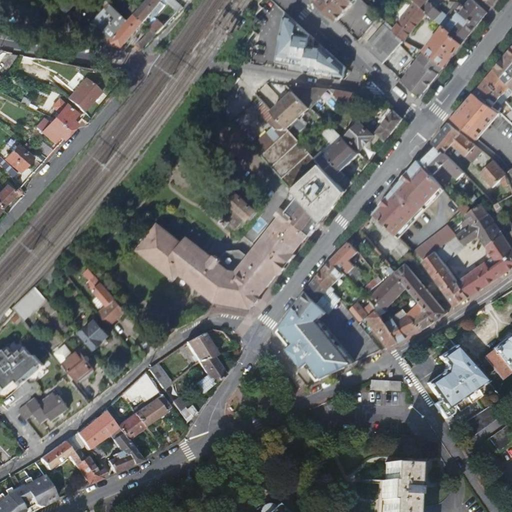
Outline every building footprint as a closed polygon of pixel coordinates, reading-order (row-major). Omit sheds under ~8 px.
[(162,0),(146,0),(139,9),(128,21),(137,30),(163,0),(162,0)] [(346,30),(360,42),(381,17),(361,0),(316,0),(314,3),(346,30)] [(437,21),(445,26),(453,31),(451,34),(462,43),(475,27),(486,12),(473,0),(471,0),(465,7),(460,3),(458,3),(455,7),(454,7),(448,13),(448,15),(450,16),(449,17),(441,11),(440,11),(427,0),(421,7),(437,21)] [(413,6),(394,28),(392,30),(404,41),(418,23),(422,19),(423,18),(433,25),(437,21),(421,7),(416,3),(413,6)] [(133,4),(122,16),(128,21),(139,9),(133,4)] [(172,7),(179,12),(182,9),(175,4),(172,7)] [(112,5),(94,25),(112,40),(128,21),(122,16),(112,5)] [(128,21),(112,40),(107,46),(122,47),(137,30),(128,21)] [(334,74),(345,76),(346,67),(325,49),(313,47),(314,39),(298,24),(284,21),(277,64),(278,64),(289,66),(289,71),(304,73),(305,69),(318,71),(317,75),(334,78),(334,74)] [(387,22),(366,48),(385,64),(404,41),(392,30),(394,28),(387,22)] [(445,26),(424,51),(425,51),(426,52),(444,67),(452,56),(462,43),(451,34),(453,31),(445,26)] [(144,37),(133,48),(142,49),(149,42),(144,37)] [(500,63),(494,70),(510,88),(511,90),(511,48),(508,53),(500,63)] [(425,51),(402,79),(420,97),(430,83),(444,67),(426,52),(425,51)] [(6,65),(0,73),(0,76),(4,79),(12,69),(6,65)] [(486,80),(501,97),(505,93),(510,88),(494,70),(491,73),(486,80)] [(86,78),(68,99),(83,113),(102,92),(86,78)] [(474,94),(491,107),(501,97),(486,80),(478,90),(474,94)] [(295,91),(312,107),(313,107),(329,89),(317,88),(289,85),(295,91)] [(332,90),(363,118),(367,114),(358,105),(356,107),(349,100),(355,93),(350,93),(332,90)] [(271,115),(288,131),(312,107),(295,91),(271,115)] [(501,97),(507,104),(511,100),(505,93),(501,97)] [(458,113),(453,119),(477,140),(483,133),(499,114),(491,107),(474,94),(466,103),(458,113)] [(78,116),(67,106),(60,100),(53,108),(60,114),(55,120),(71,134),(77,127),(72,122),(78,116)] [(395,111),(377,131),(387,141),(401,123),(404,118),(395,111)] [(55,120),(43,133),(53,143),(59,137),(64,141),(71,134),(55,120)] [(441,133),(433,143),(437,147),(444,155),(447,152),(452,146),(468,160),(471,163),(482,151),(449,123),(441,133)] [(349,137),(363,150),(370,143),(375,137),(362,124),(349,137)] [(324,153),(316,161),(320,165),(340,185),(347,177),(343,173),(354,162),(362,153),(346,138),(327,156),(324,153)] [(42,142),(36,150),(47,159),(54,152),(42,142)] [(33,158),(18,145),(6,159),(20,172),(33,158)] [(430,154),(422,162),(434,175),(444,167),(458,181),(464,175),(444,155),(437,147),(430,154)] [(482,151),(471,163),(482,174),(493,161),(482,151)] [(377,210),(372,216),(396,237),(442,188),(418,161),(410,170),(401,182),(387,198),(377,210)] [(482,174),(495,188),(502,180),(505,185),(506,184),(507,187),(510,184),(506,175),(496,164),(493,161),(482,174)] [(320,165),(294,192),(300,198),(323,222),(327,217),(342,199),(347,192),(340,185),(320,165)] [(464,175),(475,186),(478,183),(467,172),(464,175)] [(7,185),(0,192),(0,207),(1,209),(16,193),(7,185)] [(239,197),(223,217),(229,222),(226,226),(231,230),(234,226),(240,231),(249,220),(250,221),(258,212),(239,197)] [(175,272),(217,304),(254,309),(259,302),(284,270),(311,235),(313,235),(318,228),(323,222),(300,198),(295,205),(292,208),(287,205),(278,216),(281,219),(250,258),(241,251),(227,253),(221,260),(217,257),(215,260),(188,239),(184,245),(164,229),(161,233),(156,230),(142,249),(146,252),(143,256),(170,277),(175,272)] [(482,203),(472,210),(465,203),(459,208),(460,209),(467,219),(472,226),(489,214),(482,203)] [(472,226),(479,237),(495,224),(489,214),(472,226)] [(457,236),(436,252),(443,261),(479,237),(472,226),(467,219),(461,224),(466,230),(458,236),(457,236)] [(479,237),(487,248),(503,234),(497,223),(495,224),(479,237)] [(449,226),(414,253),(417,256),(423,262),(436,252),(457,236),(449,226)] [(487,263),(458,282),(469,299),(472,297),(484,289),(496,281),(499,279),(507,273),(509,272),(511,269),(511,249),(503,234),(487,248),(493,258),(487,263)] [(334,259),(348,273),(350,271),(357,278),(361,274),(349,261),(358,253),(351,243),(342,251),(339,253),(334,259)] [(423,262),(456,307),(469,299),(458,282),(443,261),(436,252),(423,262)] [(317,279),(328,291),(331,288),(344,275),(331,262),(325,270),(317,279)] [(408,289),(423,306),(437,322),(445,316),(448,314),(447,312),(404,263),(394,272),(408,289)] [(53,270),(42,281),(48,286),(58,274),(53,270)] [(388,280),(373,295),(378,300),(380,303),(386,309),(408,289),(394,272),(392,270),(386,278),(388,280)] [(86,287),(107,309),(99,317),(110,329),(127,313),(87,271),(82,276),(89,284),(86,287)] [(309,293),(321,304),(323,302),(327,297),(337,305),(340,301),(334,294),(332,296),(328,291),(317,279),(314,282),(306,291),(309,293)] [(281,339),(288,347),(287,349),(303,368),(305,366),(318,381),(356,363),(319,321),(323,317),(329,310),(321,304),(309,293),(306,291),(301,299),(294,308),(290,314),(282,324),(276,333),(281,339)] [(370,297),(376,303),(378,300),(373,295),(372,294),(370,297)] [(24,298),(15,306),(22,314),(31,306),(24,298)] [(340,301),(350,313),(354,310),(350,306),(349,307),(342,300),(340,301)] [(321,304),(329,310),(331,312),(332,310),(323,302),(321,304)] [(374,308),(378,312),(381,316),(387,311),(386,309),(380,303),(374,308)] [(10,310),(17,318),(22,314),(15,306),(10,310)] [(408,315),(421,330),(422,331),(427,327),(432,325),(437,322),(423,306),(408,315)] [(394,319),(406,338),(413,335),(421,330),(408,315),(402,310),(392,316),(394,319)] [(373,328),(388,347),(399,342),(387,323),(386,322),(381,316),(378,312),(361,324),(369,334),(373,328)] [(387,323),(399,342),(402,340),(406,338),(394,319),(387,323)] [(83,334),(85,337),(92,345),(97,350),(106,342),(113,336),(99,320),(83,334)] [(152,339),(159,346),(168,338),(160,330),(152,339)] [(187,342),(199,362),(214,356),(218,355),(216,352),(205,333),(187,342)] [(491,352),(482,359),(500,380),(508,373),(509,374),(511,371),(511,333),(490,351),(491,352)] [(80,341),(87,349),(92,345),(85,337),(80,341)] [(444,373),(427,385),(439,402),(434,405),(444,420),(452,415),(454,406),(487,382),(457,346),(440,358),(445,366),(444,373)] [(0,389),(3,393),(16,381),(20,385),(26,380),(27,381),(44,366),(35,355),(31,355),(23,347),(12,357),(4,349),(0,353),(0,389)] [(82,349),(64,365),(79,382),(97,366),(82,349)] [(199,362),(207,375),(194,384),(202,393),(226,375),(222,368),(214,356),(199,362)] [(150,369),(163,388),(172,382),(158,362),(152,367),(150,369)] [(145,372),(121,395),(129,405),(140,396),(145,402),(159,392),(145,372)] [(389,391),(389,383),(371,382),(370,390),(389,391)] [(389,383),(389,391),(399,392),(400,383),(389,383)] [(36,410),(44,422),(52,416),(55,420),(63,414),(70,409),(61,396),(59,398),(56,394),(43,403),(39,397),(30,403),(36,410)] [(147,405),(135,414),(145,427),(170,408),(161,395),(147,405)] [(171,400),(187,422),(192,417),(185,407),(186,406),(179,395),(171,400)] [(145,402),(133,411),(135,414),(147,405),(145,402)] [(30,403),(18,411),(25,418),(36,410),(30,403)] [(106,410),(114,421),(119,418),(120,417),(111,405),(106,410)] [(492,405),(461,425),(469,437),(500,417),(492,405)] [(80,431),(77,434),(84,444),(88,450),(95,455),(98,461),(105,457),(97,443),(108,435),(120,450),(115,453),(118,457),(109,461),(114,474),(131,467),(144,462),(142,459),(128,440),(118,427),(114,421),(106,410),(99,418),(80,431)] [(118,427),(128,440),(137,434),(146,428),(145,427),(135,414),(123,423),(118,427)] [(490,439),(499,451),(511,442),(511,415),(505,420),(508,426),(490,439)] [(114,421),(118,427),(123,423),(119,418),(114,421)] [(84,444),(77,434),(64,442),(72,451),(77,448),(84,444)] [(64,442),(41,458),(40,459),(49,473),(69,460),(75,468),(77,468),(89,484),(90,485),(104,478),(107,477),(102,468),(97,471),(87,456),(84,458),(77,448),(72,451),(64,442)] [(407,511),(410,463),(385,462),(385,464),(384,479),(382,479),(381,487),(381,499),(384,500),(383,511),(407,511)] [(35,511),(58,500),(43,477),(6,497),(0,501),(0,511),(35,511)] [(269,511),(287,511),(279,503),(269,511)]
